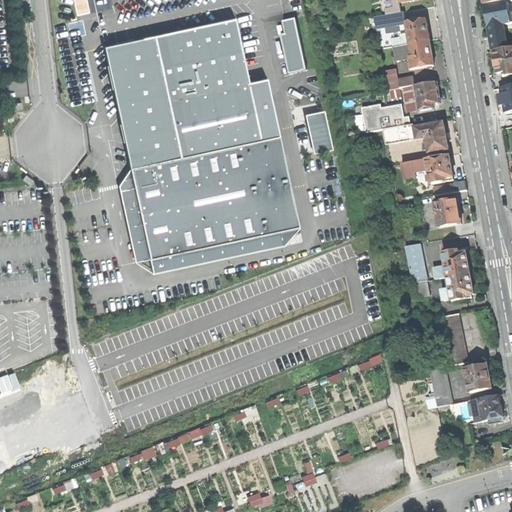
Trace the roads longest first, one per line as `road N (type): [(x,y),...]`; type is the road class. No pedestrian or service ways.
road 1 (secondary): [(501,250),(456,0)]
road 2 (track): [(420,499),(390,346)]
road 3 (tertiary): [(36,0),(55,152)]
